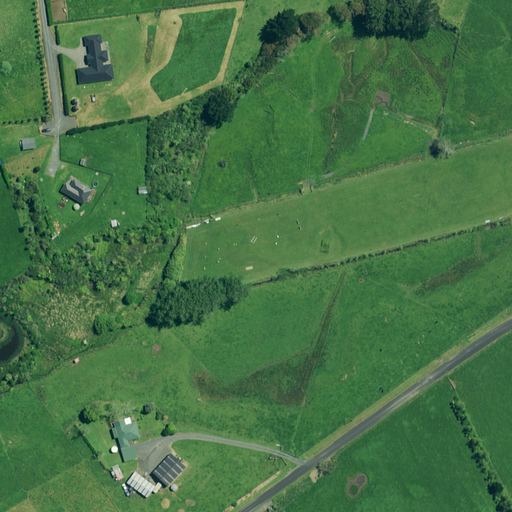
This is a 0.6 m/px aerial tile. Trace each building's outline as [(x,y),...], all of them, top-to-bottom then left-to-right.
[(102,44),(100,35),(84,37),(86,47),(88,47),(89,55),(86,55),(88,68),(78,69),(80,84),(113,80),(112,64),(103,65),(103,62),(108,62),(107,51),(101,51),(100,45),(102,44)] [(35,149),(33,139),(22,140),(23,150),(35,149)] [(93,191),(74,180),(71,186),(66,183),(61,192),(84,205),(93,191)] [(140,438),(135,422),(115,428),(124,462),(136,459),(131,440),(140,438)] [(124,478),(120,469),(111,473),(115,481),(124,478)] [(155,487),(135,472),(127,483),(147,498),(152,491),(156,493),(162,485),(158,483),(155,487)]
